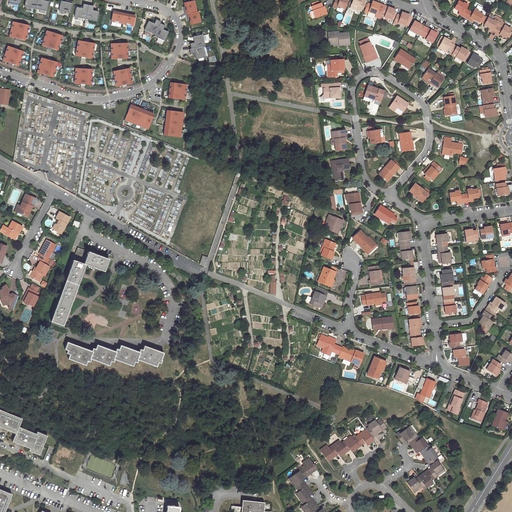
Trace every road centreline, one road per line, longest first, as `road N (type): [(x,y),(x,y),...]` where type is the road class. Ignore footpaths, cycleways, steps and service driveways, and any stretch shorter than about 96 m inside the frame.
road 1 (residential): [(386,195),(427,148),(421,102),(382,73),(354,83),(365,179)]
road 2 (residential): [(89,211),(85,231),(153,268),(174,297),(158,342),(86,341),(71,331)]
road 3 (residential): [(0,71),(74,96),(140,89),(178,49),(179,24),(161,7)]
road 4 (residential): [(427,12),(502,59),(511,120)]
road 5 (residential): [(89,211),(207,272)]
